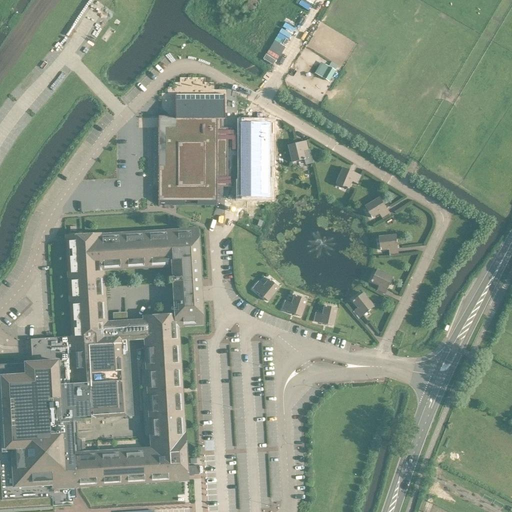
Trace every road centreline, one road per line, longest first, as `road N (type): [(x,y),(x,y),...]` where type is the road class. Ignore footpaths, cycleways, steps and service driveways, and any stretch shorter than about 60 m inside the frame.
road 1 (tertiary): [(440,376),(511,240)]
road 2 (tertiary): [(392,504),(440,376)]
